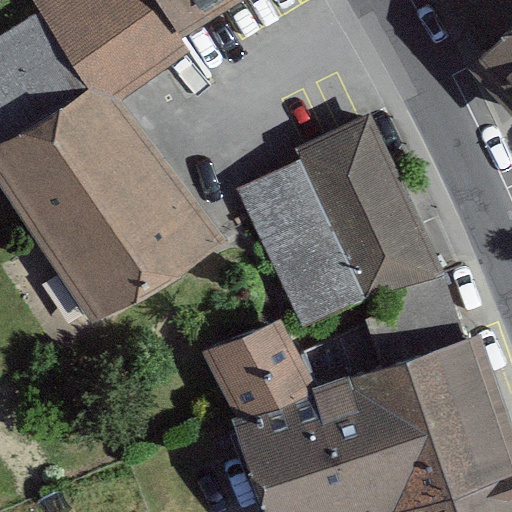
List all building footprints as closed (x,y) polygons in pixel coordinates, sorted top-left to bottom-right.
[(159,0),(31,0),(94,95),(118,79),(130,98),(196,55),(159,0)] [(163,0),(184,35),(243,0),(163,0)] [(511,0),(450,0),(511,74),(511,0)] [(94,95),(1,153),(110,326),(227,253),(130,98),(118,79),(94,95)] [(389,119),(314,150),(379,304),(453,273),(389,119)] [(284,331),(207,355),(248,426),(273,511),(511,511),(511,415),(483,331),(315,389),(284,331)]
